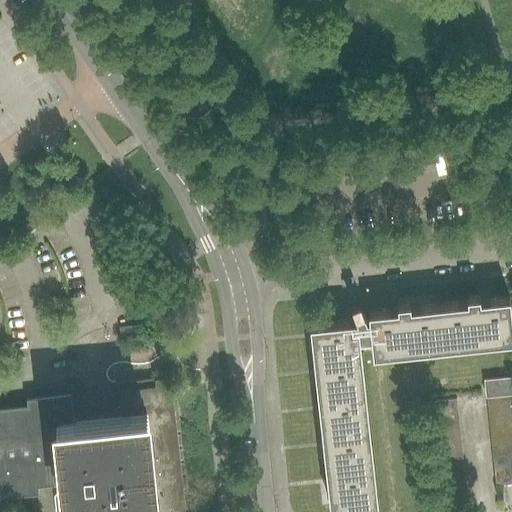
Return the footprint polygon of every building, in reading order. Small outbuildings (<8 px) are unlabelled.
[(146,290),(135,291),(137,316),(149,315),(146,290)] [(467,301),(439,304),(444,345),(511,338),(511,318),(510,297),(479,299),(479,295),(467,296),(467,301)] [(351,320),(309,325),(330,507),(372,502),(353,340),(372,339),(369,311),(365,312),(360,300),(350,304),(356,320),(351,320)] [(398,308),(369,311),(372,339),(373,353),(444,345),(439,304),(410,307),(409,302),(397,304),(398,308)] [(139,325),(120,327),(121,336),(140,334),(139,325)] [(185,511),(171,376),(115,383),(116,391),(119,391),(122,416),(74,421),(71,393),(27,398),(27,406),(0,408),(0,497),(38,493),(37,486),(65,483),(65,488),(63,488),(60,492),(61,511),(62,511),(89,509),(89,511),(185,511)] [(507,394),(511,393),(511,376),(484,379),(486,397),(507,394)] [(508,405),(507,394),(486,397),(487,408),(508,405)] [(436,412),(458,410),(457,399),(435,401),(436,412)] [(508,405),(487,408),(488,419),(510,416),(508,405)] [(437,424),(459,422),(458,410),(436,412),(437,424)] [(510,416),(488,419),(490,429),(511,427),(510,416)] [(438,435),(460,432),(459,422),(437,424),(438,435)] [(491,440),(511,438),(511,436),(511,427),(490,429),(491,440)] [(439,445),(461,443),(460,432),(438,435),(439,445)] [(511,438),(491,440),(492,452),(511,450),(511,438)] [(441,457),(463,455),(461,443),(439,445),(441,457)] [(511,450),(492,452),(493,464),(511,461),(511,450)] [(463,455),(441,457),(442,467),(464,465),(463,455)] [(511,461),(493,464),(495,475),(511,472),(511,461)] [(464,465),(442,467),(443,478),(465,476),(464,465)] [(511,472),(495,475),(496,486),(511,483),(511,472)] [(465,476),(443,478),(444,491),(466,488),(465,476)]
